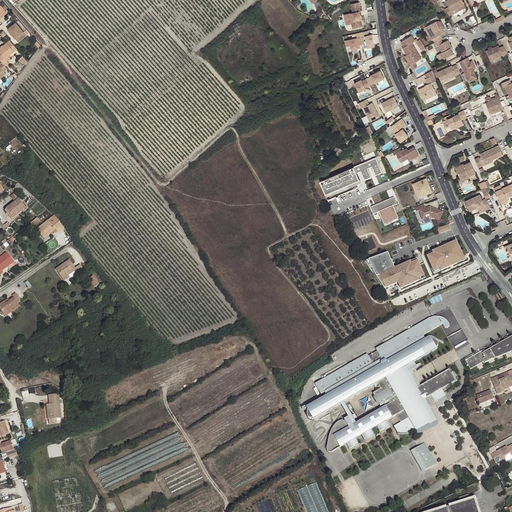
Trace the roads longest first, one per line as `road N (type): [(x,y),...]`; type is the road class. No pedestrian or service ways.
road 1 (residential): [(379,0),(393,67),(434,158)]
road 2 (residential): [(437,165),(340,206),(347,223),(368,214)]
road 3 (track): [(164,388),(169,410),(224,498),(224,511)]
